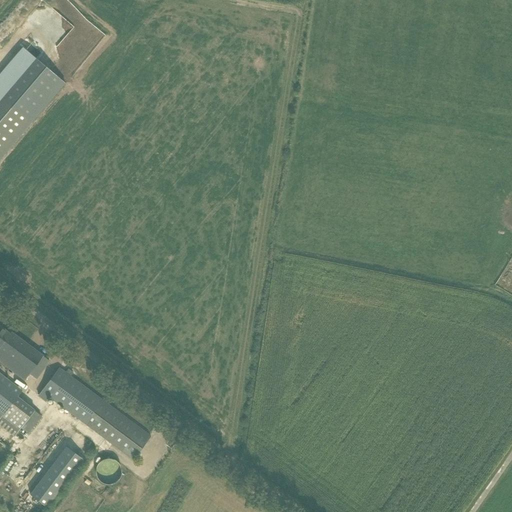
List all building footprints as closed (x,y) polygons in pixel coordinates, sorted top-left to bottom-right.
[(0,158),(32,122),(65,83),(37,59),(36,59),(23,47),(0,74),(0,158)] [(0,361),(27,381),(32,375),(36,378),(43,369),(49,361),(11,332),(10,334),(0,326),(0,361)] [(49,397),(133,459),(150,436),(70,376),(65,372),(59,368),(53,376),(38,395),(45,401),(49,397)] [(0,425),(14,436),(20,428),(28,434),(41,417),(34,411),(34,410),(0,382),(0,425)] [(104,458),(97,472),(113,481),(120,467),(104,458)] [(49,469),(29,496),(46,509),(66,482),(49,469)]
